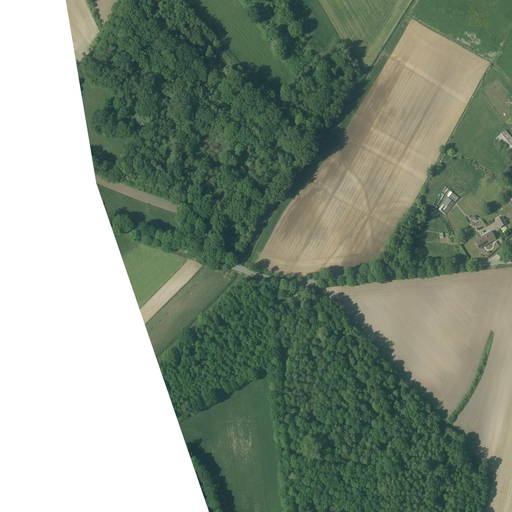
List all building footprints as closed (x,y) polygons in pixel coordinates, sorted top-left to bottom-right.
[(168,30),(175,36),(179,31),(173,25),(168,30)] [(511,139),(505,131),(495,139),(511,158),(511,139)] [(458,199),(450,192),(447,197),(455,203),(458,199)] [(451,201),(447,198),(440,208),(447,213),(454,204),(451,202),(451,201)] [(506,225),(502,217),(496,221),(500,229),(506,225)] [(495,240),(491,232),(490,232),(474,242),(479,250),(495,240)]
